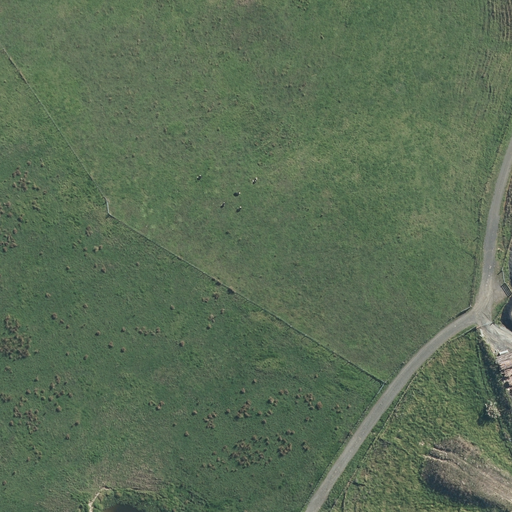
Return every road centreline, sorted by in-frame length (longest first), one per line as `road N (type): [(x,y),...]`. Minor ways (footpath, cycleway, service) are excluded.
road 1 (track): [(308,511),(394,370),(448,327),(486,305),(511,359)]
road 2 (track): [(486,305),(489,226),(511,139)]
